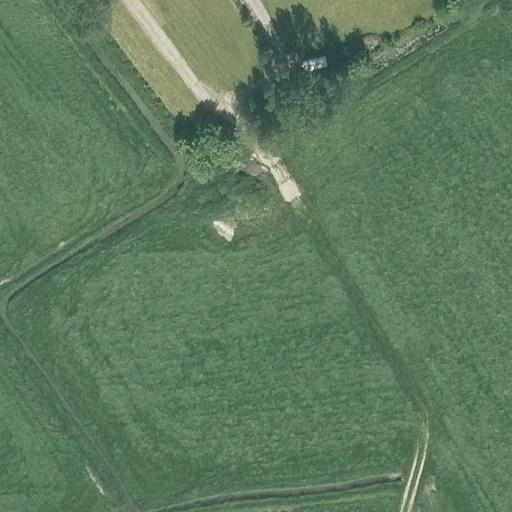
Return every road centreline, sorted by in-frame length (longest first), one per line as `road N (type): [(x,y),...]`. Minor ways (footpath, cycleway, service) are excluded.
road 1 (track): [(130,0),(205,96),(258,143),(293,197)]
road 2 (track): [(205,96),(245,96),(276,65),(276,45),(249,0)]
